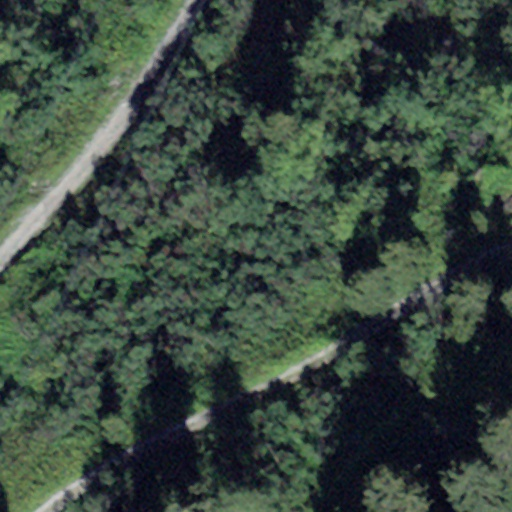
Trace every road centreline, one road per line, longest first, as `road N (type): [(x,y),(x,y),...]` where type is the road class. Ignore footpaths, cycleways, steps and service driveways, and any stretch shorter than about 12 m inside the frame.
road 1 (track): [(43,511),(346,330),(511,250)]
road 2 (track): [(189,0),(98,150),(0,248)]
road 3 (track): [(511,342),(484,356),(338,511)]
